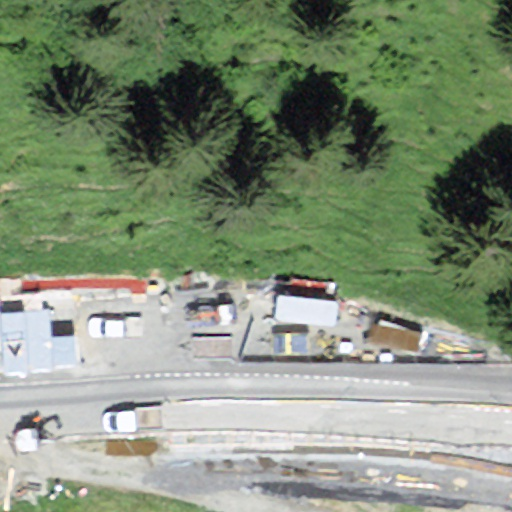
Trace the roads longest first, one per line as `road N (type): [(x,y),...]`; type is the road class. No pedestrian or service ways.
road 1 (secondary): [(0,414),(199,404),(511,420)]
road 2 (track): [(0,459),(127,474),(300,511)]
